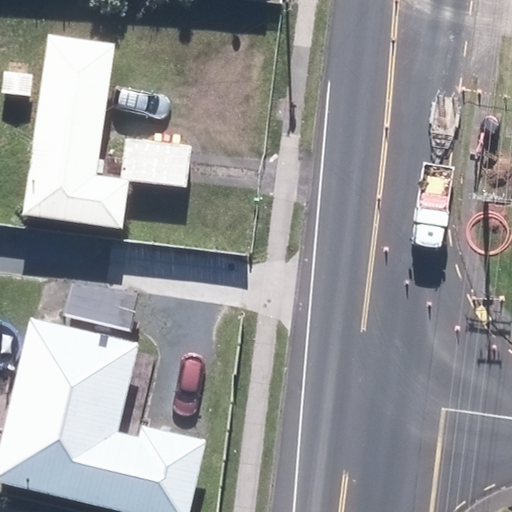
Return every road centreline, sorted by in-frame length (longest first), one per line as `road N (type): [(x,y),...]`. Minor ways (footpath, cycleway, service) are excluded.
road 1 (secondary): [(397,0),(357,396)]
road 2 (residential): [(511,417),(357,396)]
